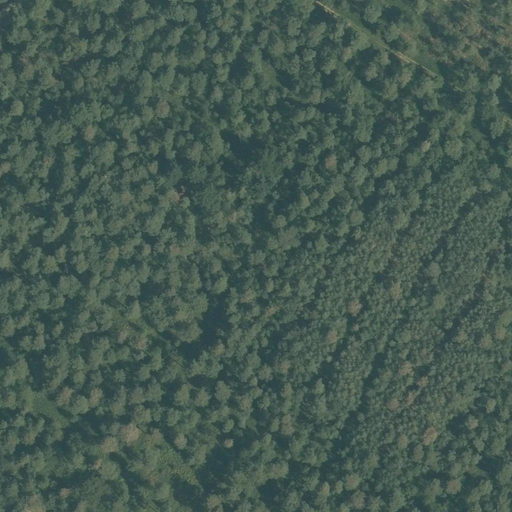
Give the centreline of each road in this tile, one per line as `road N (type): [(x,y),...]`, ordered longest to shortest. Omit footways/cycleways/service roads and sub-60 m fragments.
road 1 (track): [(104,511),(408,0)]
road 2 (track): [(511,123),(306,0)]
